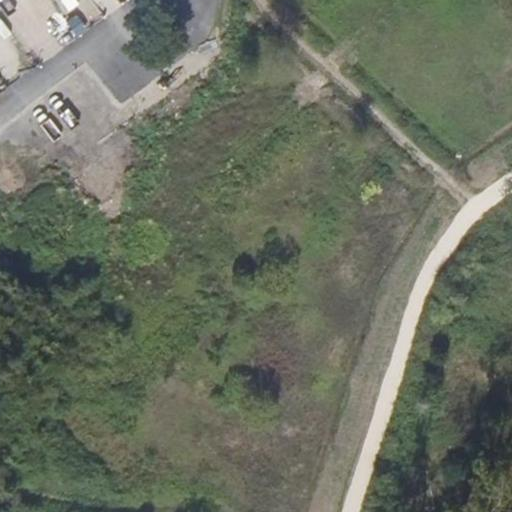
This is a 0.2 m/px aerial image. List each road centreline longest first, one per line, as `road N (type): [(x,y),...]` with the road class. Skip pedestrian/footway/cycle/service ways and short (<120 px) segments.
road 1 (track): [(348,511),(435,261),(511,189)]
road 2 (track): [(495,202),(380,113),(288,19),(285,0)]
road 3 (residential): [(163,0),(33,99)]
